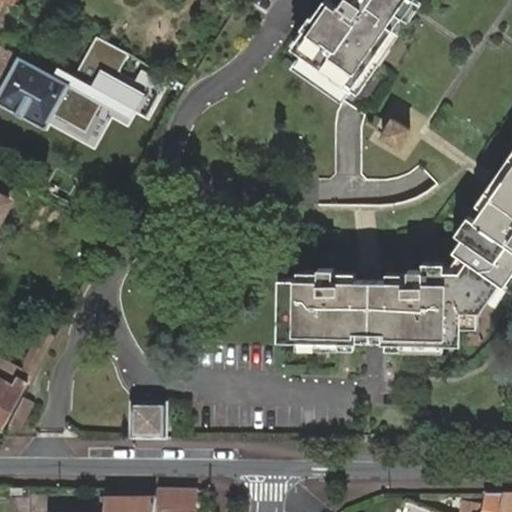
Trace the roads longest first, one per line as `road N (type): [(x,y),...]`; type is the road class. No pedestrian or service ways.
road 1 (residential): [(0,468),(272,468)]
road 2 (residential): [(272,468),(511,472)]
